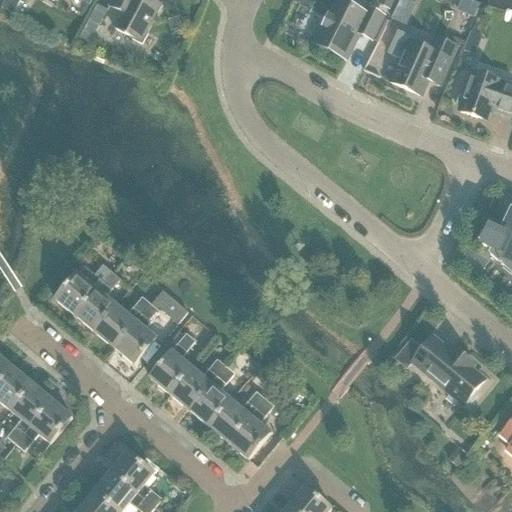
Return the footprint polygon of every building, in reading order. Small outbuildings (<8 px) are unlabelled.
[(142,44),(161,7),(148,0),(113,0),(109,8),(122,14),(114,29),(142,44)] [(390,11),(395,0),(379,0),(377,5),(390,11)] [(366,17),(337,2),(329,17),(326,18),(322,26),(323,30),(315,45),(318,46),(319,49),(328,54),(331,53),(345,60),(358,34),(371,41),(373,36),(381,40),(388,25),(381,21),(383,18),(368,11),(366,17)] [(467,48),(478,50),(482,31),(471,29),(467,48)] [(439,57),(409,43),(391,84),(421,98),(432,74),(443,79),(454,55),(442,49),(439,57)] [(181,74),(184,67),(177,64),(173,70),(181,74)] [(511,119),(511,89),(501,86),(502,84),(474,74),(466,97),(463,96),(459,98),(456,106),(458,109),(461,110),(460,113),(488,123),(492,112),(511,119)] [(511,274),(511,212),(500,236),(490,231),(482,247),(493,252),(490,257),(511,274)] [(76,319),(112,275),(103,267),(89,285),(77,275),(56,302),(76,319)] [(95,335),(117,308),(106,299),(120,282),(112,275),(76,319),(95,335)] [(115,351),(151,307),(142,300),(128,317),(117,308),(95,335),(115,351)] [(151,307),(115,351),(135,367),(157,341),(145,332),(160,314),(151,307)] [(170,397),(192,370),(181,361),(196,344),(186,336),(150,380),(170,397)] [(451,354),(432,339),(431,339),(433,341),(420,356),(418,355),(418,356),(419,357),(413,365),(464,407),(466,405),(471,405),(478,398),(476,392),(485,382),(471,371),(474,367),(468,362),(460,355),(460,356),(454,350),(451,354)] [(0,386),(13,371),(0,359),(0,386)] [(190,413),(226,369),(217,362),(203,379),(192,370),(170,397),(190,413)] [(209,429),(231,403),(220,394),(235,376),(226,369),(190,413),(209,429)] [(0,404),(11,414),(33,387),(13,371),(0,386),(0,404)] [(16,447),(52,403),(33,387),(11,414),(21,423),(7,440),(16,447)] [(229,446),(265,402),(257,395),(242,412),(231,403),(209,429),(229,446)] [(265,402),(229,446),(249,462),(271,436),(260,426),(274,409),(265,402)] [(52,403),(16,447),(24,454),(39,437),(50,447),(72,420),(52,403)] [(511,422),(502,435),(511,443),(511,445),(507,452),(511,456),(511,422)] [(458,469),(468,456),(457,447),(447,461),(458,469)] [(111,474),(155,511),(162,502),(145,488),(154,476),(127,454),(111,474)] [(138,511),(153,511),(155,511),(111,474),(95,494),(116,511),(124,511),(130,505),(138,511)] [(288,509),(291,511),(330,511),(332,511),(305,489),(288,509)] [(116,511),(95,494),(79,511),(116,511)]
